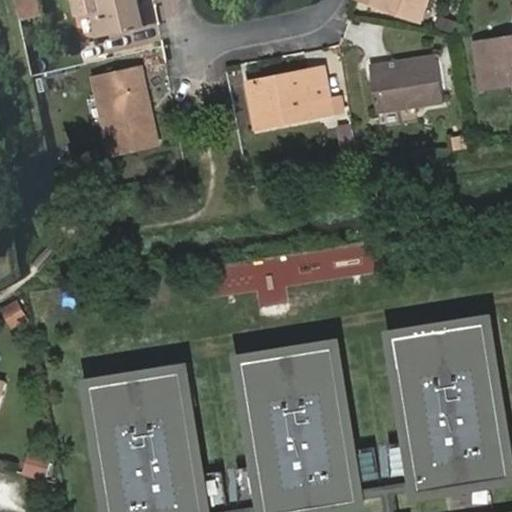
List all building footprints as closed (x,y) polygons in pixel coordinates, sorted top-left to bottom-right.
[(35,0),(17,0),(22,21),(40,17),(35,0)] [(141,30),(133,0),(95,0),(98,13),(104,38),(141,30)] [(413,0),(416,0),(432,5),(433,0),(380,0),(379,6),(408,16),(413,0)] [(426,22),(432,5),(416,0),(413,0),(408,16),(426,22)] [(97,39),(104,38),(98,13),(92,15),(97,39)] [(439,31),(458,32),(459,19),(440,17),(439,31)] [(511,39),(481,44),(489,87),(511,82),(511,39)] [(443,54),(398,62),(399,68),(444,60),(443,54)] [(399,68),(398,62),(377,65),(384,114),(450,103),(444,60),(399,68)] [(255,84),(264,128),(337,113),(328,69),(255,84)] [(108,100),(119,156),(161,146),(148,91),(152,90),(148,72),(99,83),(103,101),(108,100)] [(336,126),(345,165),(363,161),(354,122),(336,126)] [(22,300),(4,307),(11,326),(30,318),(22,300)] [(511,460),(489,321),(395,335),(420,477),(422,488),(422,491),(511,476),(511,460)] [(336,344),(243,358),(268,501),(269,511),(284,511),(362,499),(362,496),(360,486),(336,344)] [(184,368),(90,382),(112,511),(207,511),(184,368)] [(0,412),(9,383),(0,380),(0,412)] [(30,451),(25,474),(51,479),(55,456),(30,451)] [(420,477),(360,486),(362,496),(388,492),(390,511),(397,511),(395,492),(422,488),(420,477)] [(268,501),(207,511),(264,511),(269,511),(268,501)]
